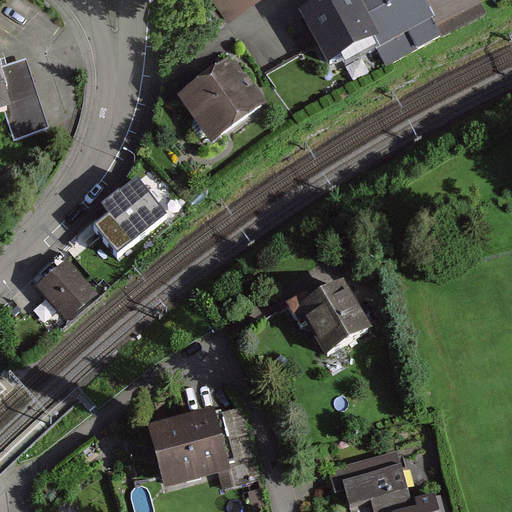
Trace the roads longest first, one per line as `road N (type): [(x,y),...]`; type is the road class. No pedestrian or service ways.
road 1 (residential): [(111,0),(115,102),(99,153),(0,280)]
road 2 (residential): [(286,511),(244,378),(220,341)]
